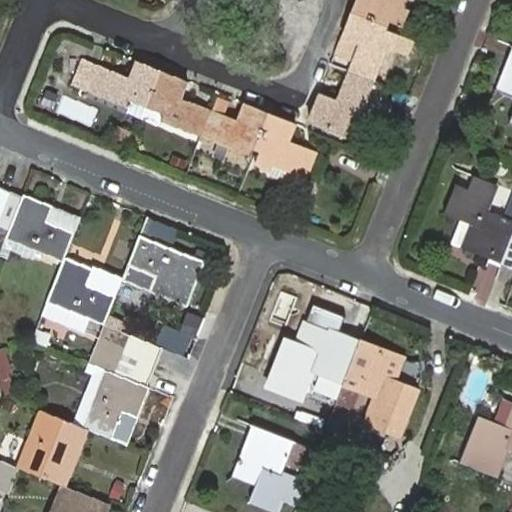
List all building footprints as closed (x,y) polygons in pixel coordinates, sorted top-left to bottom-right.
[(385,24),(387,19),(403,26),(410,9),(404,7),(407,0),(358,0),(354,12),(385,24)] [(416,41),(383,29),(385,24),(354,12),(343,37),(360,44),(350,71),(375,81),(388,49),(409,56),(416,41)] [(511,50),(497,88),(511,93),(511,120),(511,123),(511,50)] [(100,66),(84,59),(74,83),(90,90),(100,66)] [(163,71),(138,60),(130,78),(100,66),(90,90),(129,106),(126,111),(144,119),(150,105),(163,71)] [(163,120),(202,135),(211,111),(182,99),(189,81),(163,71),(150,105),(166,112),(163,120)] [(360,119),(375,81),(350,71),(338,101),(320,94),(310,121),(345,135),(353,117),(360,119)] [(238,121),(211,111),(202,135),(234,149),(232,154),(247,160),(252,147),(257,149),(271,114),(245,104),(238,121)] [(297,125),(271,114),(257,149),(262,151),(257,164),(272,170),(270,176),(304,189),(318,153),(290,142),(297,125)] [(130,136),(116,130),(111,141),(126,147),(130,136)] [(511,199),(505,217),(489,211),(499,186),(474,175),(469,188),(456,184),(445,213),(462,220),(452,245),(502,264),(511,239),(511,199)] [(0,218),(11,191),(0,186),(0,218)] [(0,224),(11,228),(23,197),(11,191),(0,218),(0,224)] [(37,250),(64,261),(66,257),(82,216),(25,194),(23,197),(11,228),(7,238),(37,250)] [(7,238),(11,228),(0,224),(0,254),(7,238)] [(141,235),(123,279),(188,305),(206,261),(141,235)] [(7,238),(0,254),(10,258),(12,251),(34,260),(37,250),(7,238)] [(511,239),(502,264),(511,268),(511,239)] [(105,323),(123,279),(66,257),(64,261),(48,301),(105,323)] [(317,389),(339,398),(361,342),(307,321),(298,344),(286,340),(269,386),(303,399),(314,371),(323,374),(317,389)] [(132,334),(105,323),(100,336),(127,347),(132,334)] [(49,334),(39,330),(35,340),(45,343),(49,334)] [(127,347),(158,360),(164,347),(132,334),(127,347)] [(122,360),(127,347),(100,336),(95,349),(122,360)] [(367,422),(401,435),(406,421),(404,420),(416,390),(383,377),(392,355),(361,342),(339,398),(335,408),(339,410),(341,404),(352,408),(359,390),(377,397),(367,422)] [(153,373),(158,360),(127,347),(122,360),(153,373)] [(0,373),(1,376),(13,372),(6,349),(0,351),(0,373)] [(108,369),(116,373),(122,360),(95,349),(90,362),(108,369)] [(148,386),(153,373),(122,360),(116,373),(148,386)] [(125,443),(148,386),(116,373),(108,369),(85,427),(87,428),(125,443)] [(496,423),(482,417),(463,464),(496,477),(509,448),(511,449),(511,402),(506,400),(496,423)] [(65,485),(87,428),(85,427),(43,410),(20,467),(63,485),(65,485)] [(312,449),(253,425),(235,474),(258,483),(251,499),(280,510),(286,498),(299,504),(307,483),(282,473),(286,463),(304,470),(312,449)] [(0,489),(9,493),(20,467),(7,462),(0,479),(0,489)] [(65,485),(63,485),(52,511),(106,511),(110,503),(65,485)]
